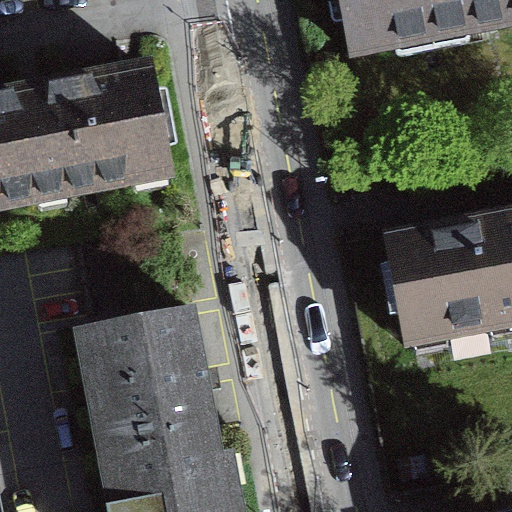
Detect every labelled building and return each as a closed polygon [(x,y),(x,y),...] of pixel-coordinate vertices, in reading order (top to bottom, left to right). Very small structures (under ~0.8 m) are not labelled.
[(341,0),(352,52),(509,22),(504,0),(341,0)] [(0,204),(167,172),(147,74),(0,102),(0,204)] [(511,221),(389,245),(408,343),(511,322),(511,221)] [(74,335),(97,456),(217,433),(210,395),(194,312),(74,335)] [(232,511),(217,433),(97,456),(107,508),(107,511),(232,511)]
